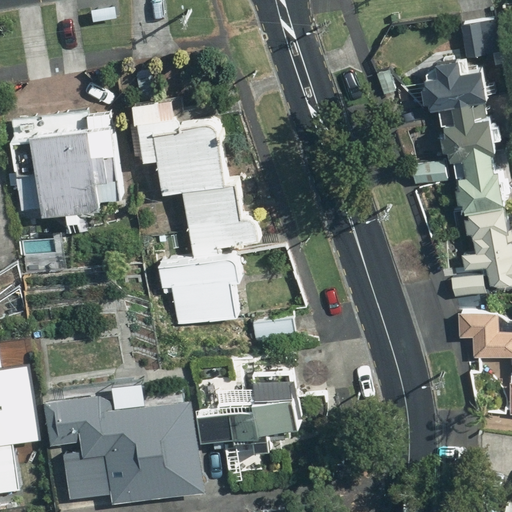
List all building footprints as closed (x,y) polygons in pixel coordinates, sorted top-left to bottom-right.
[(505,47),(496,12),(464,21),(473,55),(505,47)] [(459,187),(462,207),(510,198),(494,111),(483,113),(481,97),(492,95),(486,62),(471,64),(469,52),(445,56),(448,69),(438,70),(440,78),(428,80),(432,105),(444,103),(452,147),(458,146),(460,157),(470,155),(473,169),(462,171),(465,186),(459,187)] [(243,249),(228,251),(226,241),(266,235),(262,209),(249,211),(244,176),(233,178),(225,119),(191,124),(187,94),(135,101),(143,155),(168,152),(173,186),(191,184),(201,256),(176,259),(167,260),(170,281),(179,280),(184,318),(243,310),(239,276),(247,275),(243,249)] [(119,105),(21,116),(31,205),(51,203),(52,209),(72,206),(73,215),(86,213),(85,205),(110,202),(109,194),(128,192),(119,105)] [(450,153),(416,160),(421,181),(454,174),(450,153)] [(482,247),(477,248),(466,249),(469,269),(458,271),(461,293),(493,287),(492,282),(511,277),(511,211),(510,200),(470,208),(474,233),(480,232),(482,247)] [(511,353),(511,366),(496,366),(494,410),(508,410),(509,406),(511,405),(511,325),(505,325),(506,308),(465,307),(464,332),(478,332),(477,352),(511,353)] [(38,356),(0,361),(0,489),(25,486),(19,438),(49,434),(38,356)] [(207,433),(239,428),(240,435),(259,432),(261,444),(279,441),(276,423),(311,417),(303,364),(199,381),(200,388),(207,433)] [(57,389),(58,395),(51,396),(57,439),(64,438),(73,494),(116,487),(118,500),(215,485),(207,433),(200,388),(189,390),(188,383),(164,387),(165,396),(151,398),(147,375),(57,389)]
